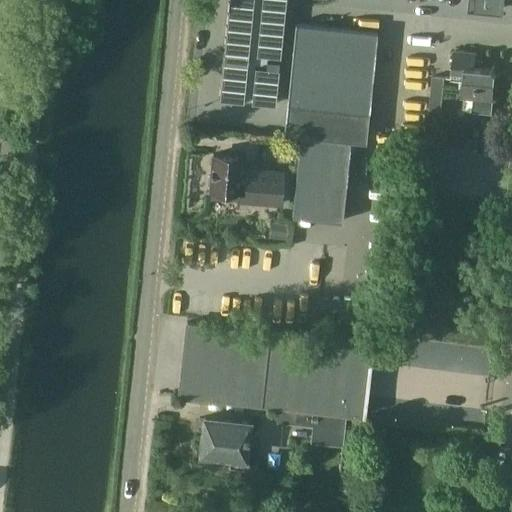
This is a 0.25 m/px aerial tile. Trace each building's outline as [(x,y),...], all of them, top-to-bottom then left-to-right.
[(274,104),(284,0),(228,0),(219,99),(274,104)] [(469,0),(468,8),(498,11),(499,0),(469,0)] [(363,141),(374,31),(295,23),(283,134),(299,135),(291,216),(341,221),(349,139),(363,141)] [(491,114),(493,101),(496,68),(475,66),(476,54),(453,51),(450,79),(463,81),(461,98),(473,99),(472,112),(491,114)] [(444,78),(432,76),(429,110),(441,111),(444,78)] [(239,157),(212,155),(210,190),(211,190),(210,200),(280,205),(282,172),(238,169),(239,157)] [(182,323),(174,394),(276,406),(345,414),(361,416),(368,344),(182,323)] [(344,428),(345,414),(276,406),(274,422),(313,426),(311,442),(341,446),(339,470),(356,472),(360,430),(344,428)] [(246,422),(205,417),(200,453),(229,456),(228,467),(243,468),(244,456),(243,456),(246,422)]
